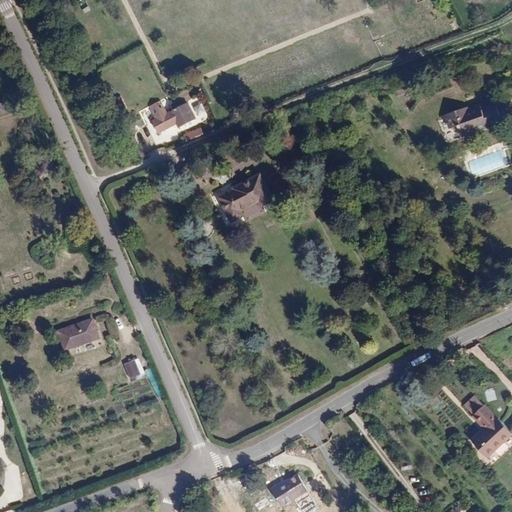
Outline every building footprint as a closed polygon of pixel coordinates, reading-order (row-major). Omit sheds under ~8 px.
[(399,99),(421,86),(416,77),(394,89),(399,99)] [(187,103),(167,113),(174,126),(177,124),(181,122),(182,125),(194,118),(187,103)] [(445,115),(446,118),(450,129),(458,126),(462,137),(502,122),(496,106),(491,107),(490,103),(477,108),(477,109),(470,112),(468,107),(445,115)] [(174,126),(167,113),(152,121),(158,134),(174,126)] [(187,141),(203,134),(201,129),(184,135),(187,141)] [(261,206),(273,200),(259,175),(233,188),(235,191),(220,199),(231,221),(242,216),(240,211),(259,201),(261,206)] [(105,305),(69,317),(75,334),(111,321),(105,305)] [(125,363),(130,380),(145,375),(140,359),(125,363)] [(511,434),(498,419),(497,420),(484,405),(483,406),(474,396),(464,405),(473,415),(472,416),(486,431),(472,443),(486,458),(511,434)] [(282,484),(281,482),(270,489),(282,508),(308,492),(297,475),(285,482),(282,484)] [(193,511),(200,503),(196,500),(189,508),(193,511)]
